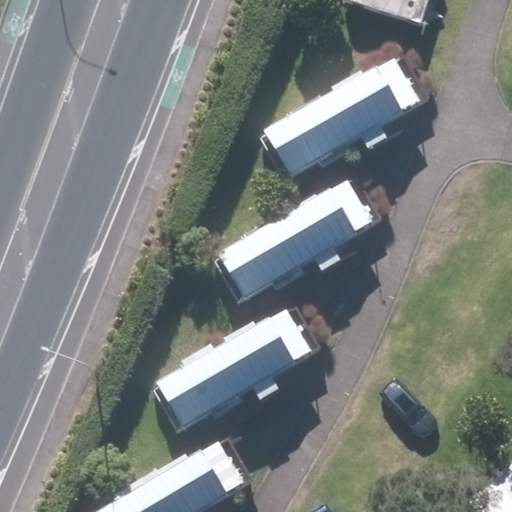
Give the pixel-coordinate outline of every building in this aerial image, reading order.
[(384,144),(377,130),(416,110),(394,68),(259,138),(283,183),(359,143),(365,154),(384,144)] [(348,189),(214,260),(237,305),(314,265),(320,276),(338,266),(331,252),(369,232),(348,189)] [(269,381),(308,360),(286,318),(151,389),(175,434),(252,393),(258,404),(276,395),(269,381)] [(217,450),(104,511),(200,511),(240,490),(217,450)] [(511,511),(511,488),(486,511),(511,511)]
